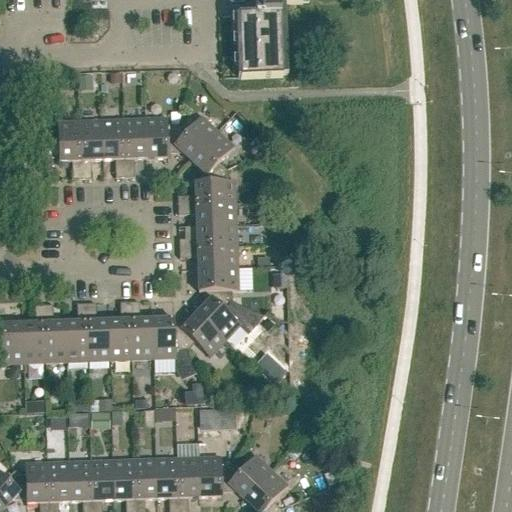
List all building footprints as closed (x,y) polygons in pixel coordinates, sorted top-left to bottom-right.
[(259,0),(260,18),(237,19),(240,81),(281,79),(279,6),(302,6),(301,0),(259,0)] [(114,96),(114,106),(120,106),(119,109),(127,109),(128,96),(114,96)] [(190,165),(217,135),(200,120),(186,135),(177,127),(170,147),(190,165)] [(134,163),(145,162),(143,122),(122,123),(124,181),(134,181),(134,163)] [(170,147),(177,127),(166,128),(166,122),(143,122),(145,162),(168,162),(167,147),(170,147)] [(115,182),(124,181),(122,123),(101,124),(102,164),(114,163),(115,182)] [(72,183),(82,183),(79,124),(57,125),(58,165),(71,164),(72,183)] [(91,164),(102,164),(101,124),(79,124),(82,183),(91,182),(91,164)] [(209,181),(227,173),(219,165),(233,150),(217,135),(190,165),(209,181)] [(39,175),(46,174),(51,174),(50,160),(38,160),(39,175)] [(195,208),(235,206),(234,184),(228,184),(227,173),(209,181),(209,185),(194,186),(195,207),(195,208)] [(195,208),(195,207),(178,208),(178,204),(177,204),(177,218),(195,217),(196,229),(236,228),(235,206),(195,208)] [(178,252),(237,249),(236,228),(196,229),(196,242),(178,242),(178,252)] [(197,272),(237,270),(237,249),(178,252),(178,261),(197,261),(197,272)] [(212,298),(232,306),(232,294),(238,293),(237,270),(197,272),(198,294),(212,294),(212,298)] [(264,319),(232,306),(212,298),(195,317),(225,345),(239,330),(247,338),(259,325),(258,325),(264,319)] [(109,364),(131,363),(128,305),(119,305),(120,323),(107,324),(109,364)] [(152,362),(150,322),(139,323),(138,305),(128,305),(131,363),(152,362)] [(66,365),(88,364),(85,306),(76,307),(77,325),(65,325),(66,365)] [(109,364),(107,324),(96,324),(95,306),(85,306),(88,364),(109,364)] [(24,367),(45,366),(42,308),(33,308),(34,327),(22,327),(24,367)] [(66,365),(65,325),(53,326),(52,308),(42,308),(45,366),(66,365)] [(210,360),(225,345),(195,317),(176,336),(186,355),(194,346),(210,360)] [(186,355),(176,336),(173,336),(173,321),(150,322),(152,362),(173,361),(174,371),(181,383),(196,376),(186,355)] [(24,367),(22,327),(1,328),(0,323),(0,346),(1,367),(24,367)] [(102,393),(89,393),(90,414),(122,413),(121,384),(102,384),(102,393)] [(197,449),(196,437),(169,438),(170,451),(197,449)] [(255,459),(240,474),(232,467),(225,485),(244,502),(270,474),(255,459)] [(187,511),(188,501),(199,501),(198,461),(176,462),(177,511),(187,511)] [(220,467),(220,461),(198,461),(199,501),(222,500),(221,485),(225,485),(232,467),(220,467)] [(168,511),(177,511),(176,462),(155,463),(156,502),(168,502),(168,511)] [(124,511),(134,511),(133,463),(112,464),(113,503),(125,503),(124,511)] [(144,511),(144,502),(156,502),(155,463),(133,463),(134,511),(144,511)] [(101,511),(101,504),(113,503),(112,464),(90,465),(91,511),(101,511)] [(58,511),(58,505),(70,505),(69,465),(47,466),(49,506),(47,506),(47,511),(58,511)] [(81,511),(91,511),(90,465),(69,465),(70,505),(82,505),(81,511)] [(26,492),(26,506),(47,506),(49,506),(47,466),(25,467),(25,473),(13,474),(21,492),(26,492)] [(5,482),(0,476),(0,506),(4,510),(21,492),(13,474),(5,482)] [(253,511),(280,511),(281,511),(272,504),(286,489),(270,474),(244,502),(253,511)]
